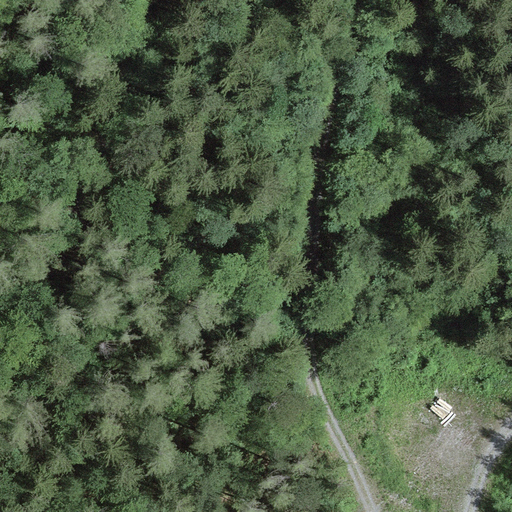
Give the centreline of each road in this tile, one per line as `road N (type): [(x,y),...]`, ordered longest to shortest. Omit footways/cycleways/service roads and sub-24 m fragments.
road 1 (track): [(362,511),(305,322),(343,0)]
road 2 (track): [(145,0),(61,241),(0,307)]
